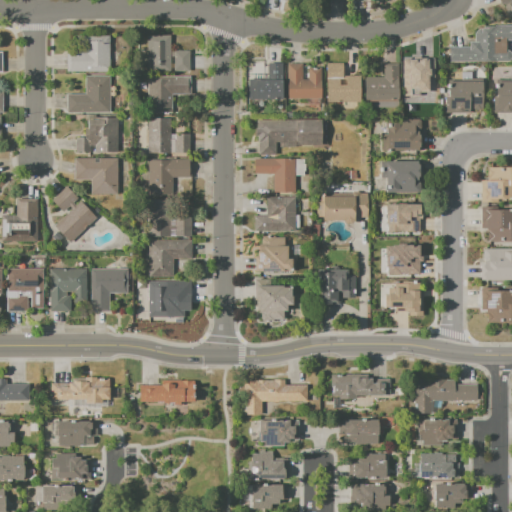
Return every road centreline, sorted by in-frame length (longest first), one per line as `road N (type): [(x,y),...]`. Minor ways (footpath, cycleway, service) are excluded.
road 1 (residential): [(455,2),(399,31),(321,35),(268,34),(187,10),(0,10)]
road 2 (tertiary): [(452,352),(363,344),(222,358),(0,346)]
road 3 (residential): [(225,18),(222,358)]
road 4 (residential): [(452,352),(455,159),(481,144),(511,144)]
road 5 (residential): [(33,10),(31,161)]
road 6 (residential): [(328,511),(328,459),(306,460),(307,511)]
